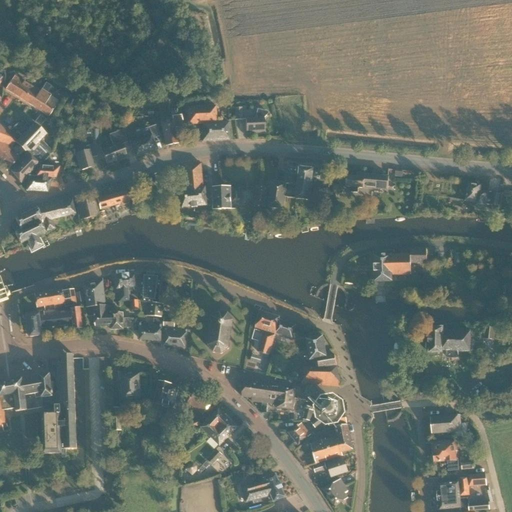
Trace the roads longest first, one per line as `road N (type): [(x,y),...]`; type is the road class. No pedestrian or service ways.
road 1 (secondary): [(10,204),(122,179),(187,152),(328,152),(511,170)]
road 2 (unclassified): [(326,329),(179,272),(146,268),(31,292),(0,307)]
road 3 (unclassified): [(326,329),(339,264),(352,253),(438,244),(511,253)]
road 4 (secondary): [(221,384),(140,351),(94,345),(6,358)]
road 5 (secondary): [(321,511),(221,384)]
road 6 (unclassified): [(502,511),(474,417),(417,405)]
